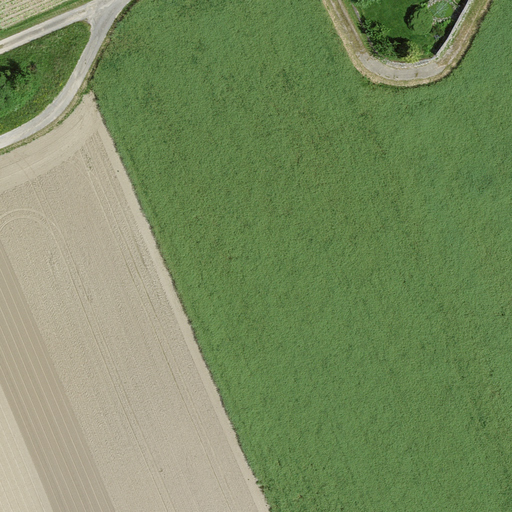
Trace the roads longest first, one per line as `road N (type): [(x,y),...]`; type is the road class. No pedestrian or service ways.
road 1 (track): [(0,144),(51,117),(120,0)]
road 2 (track): [(0,47),(120,0)]
